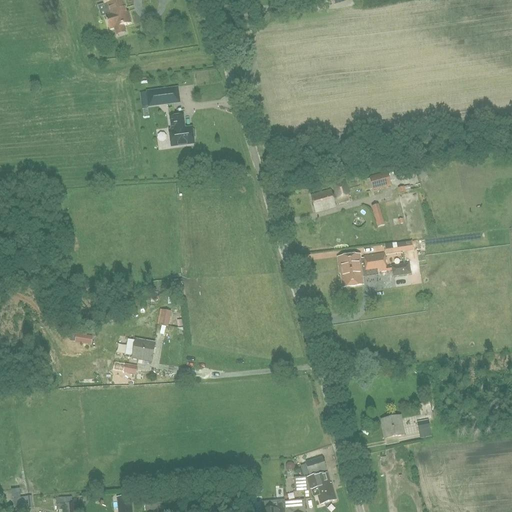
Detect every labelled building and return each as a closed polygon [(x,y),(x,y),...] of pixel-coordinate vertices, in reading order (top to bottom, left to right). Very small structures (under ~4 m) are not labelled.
[(110,15),(105,17),(109,31),(114,29),(124,26),(131,24),(128,13),(126,13),(122,0),(118,0),(117,0),(116,0),(103,0),(105,5),(106,4),(110,15)] [(148,108),(180,104),(178,89),(146,93),(148,108)] [(192,130),(192,129),(184,129),(183,117),(170,118),(173,137),(170,137),(171,147),(194,144),(193,140),(195,137),(194,131),(192,130)] [(373,192),(391,187),(387,173),(369,177),(373,192)] [(337,199),(348,196),(344,183),(333,186),(336,194),(332,195),(331,191),(311,196),(315,213),(335,207),(333,199),(337,198),(337,199)] [(366,274),(386,271),(384,254),(363,257),(364,260),(366,274)] [(360,275),(366,274),(364,260),(360,261),(359,256),(338,258),(339,268),(340,271),(341,270),(343,288),(362,285),(360,275)] [(392,278),(411,275),(410,263),(391,266),(391,268),(392,278)] [(160,308),(161,296),(152,296),(152,307),(160,308)] [(161,325),(170,326),(172,310),(163,309),(161,325)] [(78,335),(77,344),(92,346),(93,337),(78,335)] [(151,363),(155,344),(135,340),(132,359),(151,363)] [(138,365),(127,363),(126,373),(125,372),(125,373),(136,375),(138,365)] [(432,402),(430,403),(420,405),(422,416),(431,414),(432,414),(431,412),(434,411),(432,402)] [(396,438),(404,436),(401,419),(400,416),(381,420),(385,440),(396,438)] [(420,439),(431,437),(428,421),(417,423),(420,439)] [(396,438),(385,440),(387,447),(398,444),(396,438)] [(310,476),(326,471),(322,458),(306,463),(310,476)] [(294,479),(295,493),(303,492),(304,500),(312,500),(306,477),(294,479)] [(331,484),(323,486),(321,481),(309,485),(313,497),(318,496),(320,505),(336,500),(331,484)] [(32,509),(32,501),(31,497),(17,498),(18,509),(23,508),(23,509),(32,509)] [(131,511),(130,497),(118,498),(119,511),(131,511)] [(145,500),(145,511),(157,511),(158,511),(166,510),(166,508),(176,508),(175,498),(145,500)] [(78,511),(78,503),(76,503),(76,499),(72,499),(71,499),(57,499),(57,510),(66,510),(66,511),(78,511)] [(284,500),(284,501),(277,502),(277,507),(271,508),(272,510),(263,511),(262,511),(285,511),(284,502),(284,500)] [(285,511),(305,511),(304,501),(284,502),(285,511)]
